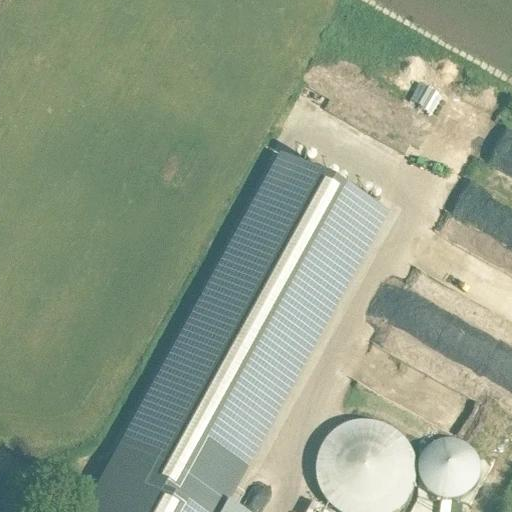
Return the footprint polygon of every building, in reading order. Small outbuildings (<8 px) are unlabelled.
[(233,511),(229,510),(390,216),(277,153),(105,474),(109,476),(176,511),(233,511)] [(511,199),(511,170),(481,155),(470,177),(511,199)] [(465,243),(476,225),(451,209),(440,228),(465,243)] [(465,247),(447,274),(463,285),(481,258),(465,247)] [(317,470),(317,475),(317,481),(318,486),(320,492),(322,497),(325,502),(328,506),(332,511),(333,511),(400,511),(402,511),(406,506),(409,502),(412,497),(414,492),(415,486),(416,481),(417,475),(416,470),(415,464),(414,459),(412,454),(409,449),(406,444),(402,440),(398,436),(393,433),(388,430),(383,428),(378,427),(372,426),(367,426),(361,426),(356,427),(350,428),(345,430),(340,433),(336,436),(332,440),(328,444),(325,449),(322,454),(320,459),(318,464),(317,470)] [(480,477),(480,475),(480,472),(480,469),(479,467),(478,464),(477,461),(476,459),(475,457),(473,455),(471,453),(469,451),(467,449),(465,448),(462,446),(460,445),(457,445),(455,444),(452,444),(449,443),(446,444),(444,444),(441,445),(438,445),(436,446),(434,448),(431,449),(429,451),(427,453),(425,455),(424,457),(422,459),(421,461),(420,464),(419,467),(418,469),(418,472),(418,475),(418,477),(418,480),(419,483),(420,485),(421,488),(422,490),(424,493),(425,495),(427,497),(429,499),(431,500),(434,502),(436,503),(438,504),(441,505),(444,505),(446,506),(449,506),(452,506),(455,505),(457,505),(460,504),(462,503),(465,502),(467,500),(469,499),(471,497),(473,495),(475,493),(476,490),(477,488),(478,485),(479,483),(480,480),(480,477)] [(176,511),(109,476),(89,511),(176,511)]
